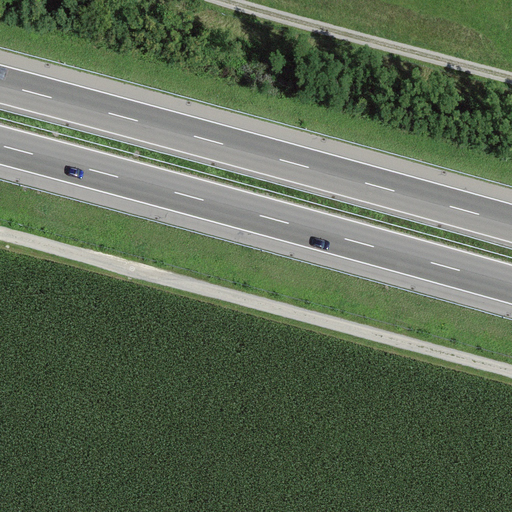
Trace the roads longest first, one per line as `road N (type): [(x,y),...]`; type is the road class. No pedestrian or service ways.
road 1 (track): [(0,236),(511,376)]
road 2 (motorway): [(511,224),(0,84)]
road 3 (motorway): [(0,145),(511,285)]
road 4 (track): [(207,0),(511,80)]
